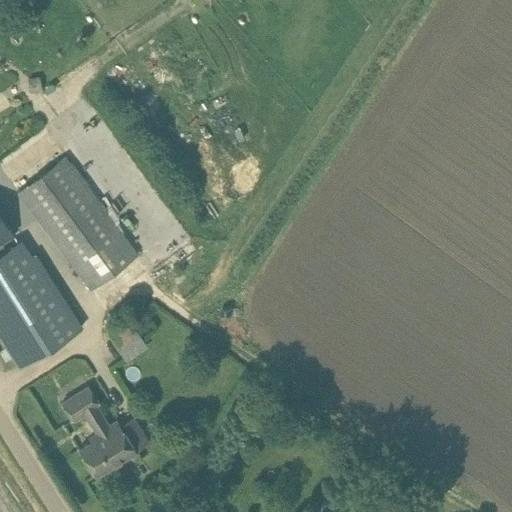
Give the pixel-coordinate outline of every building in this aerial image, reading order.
[(65,156),(34,180),(18,192),(90,288),(137,253),(65,156)] [(0,241),(12,234),(0,215),(0,241)] [(0,251),(0,334),(20,366),(80,327),(24,237),(0,251)] [(147,348),(129,319),(107,334),(125,362),(147,348)] [(88,385),(78,392),(61,402),(72,420),(84,413),(98,436),(78,448),(95,475),(145,444),(136,430),(127,436),(117,419),(108,425),(96,405),(100,403),(88,385)]
